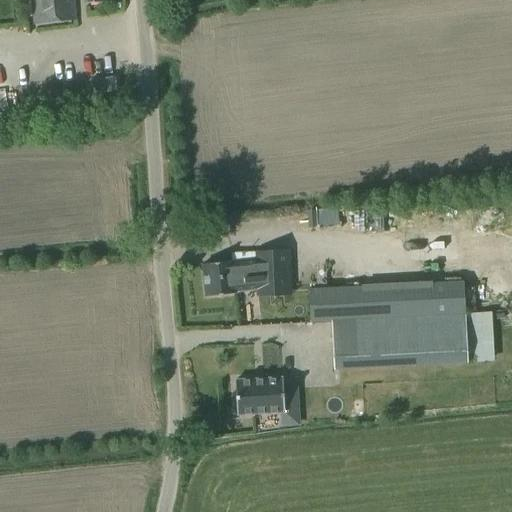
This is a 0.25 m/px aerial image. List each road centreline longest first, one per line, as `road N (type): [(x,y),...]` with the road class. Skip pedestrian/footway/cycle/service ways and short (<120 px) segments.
road 1 (unclassified): [(150,511),(169,417),(169,346),(134,0)]
road 2 (unknown): [(158,239),(263,228),(400,244)]
